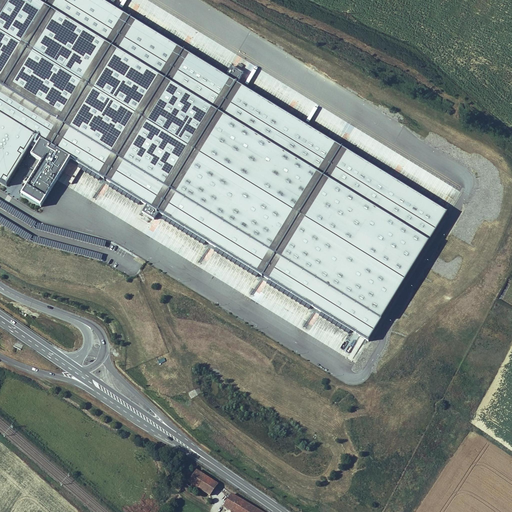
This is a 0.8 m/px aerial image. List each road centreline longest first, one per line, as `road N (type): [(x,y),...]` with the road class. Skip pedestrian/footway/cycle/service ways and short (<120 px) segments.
road 1 (primary): [(0,354),(81,385),(182,443)]
road 2 (primary): [(208,459),(111,369),(104,353)]
road 3 (primary): [(80,372),(182,443)]
